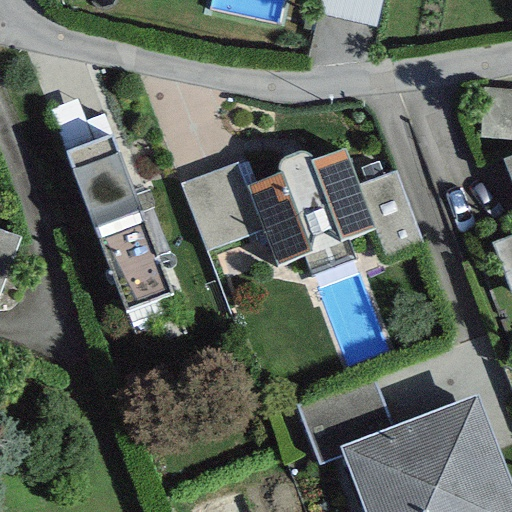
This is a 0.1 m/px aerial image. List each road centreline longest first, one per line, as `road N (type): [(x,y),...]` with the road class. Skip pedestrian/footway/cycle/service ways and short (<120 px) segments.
road 1 (residential): [(511,55),(388,80),(285,85),(13,32)]
road 2 (unknown): [(335,85),(480,407)]
